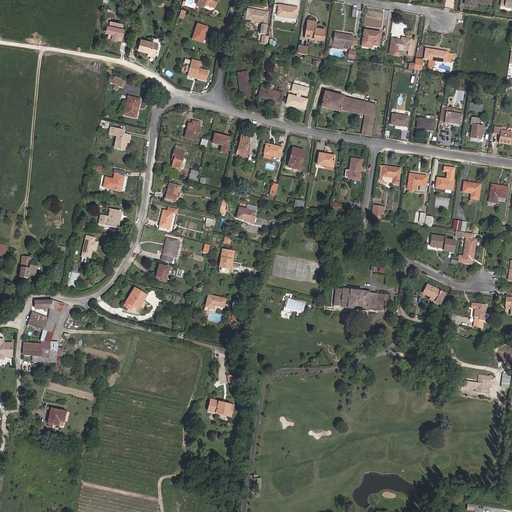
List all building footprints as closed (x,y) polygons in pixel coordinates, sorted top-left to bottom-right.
[(296,19),(298,8),(278,5),(277,16),(296,19)] [(266,25),(268,13),(247,9),(247,11),(246,17),(242,17),(242,20),(245,21),(246,19),(251,20),(262,22),(261,24),(260,33),(265,34),(267,25),(266,25)] [(123,34),(125,26),(123,25),(124,22),(111,19),(110,22),(108,22),(106,30),(109,30),(108,35),(112,35),(111,37),(118,38),(118,37),(122,38),(123,34)] [(323,41),(325,30),(315,29),(316,22),(307,21),(304,38),(323,41)] [(202,42),(207,28),(197,24),(192,39),(202,42)] [(378,46),(380,33),(364,30),(361,46),(372,48),(372,45),(378,46)] [(353,37),(353,36),(344,35),(343,36),(334,35),(332,48),(342,49),(343,45),(351,46),(351,45),(353,37)] [(412,55),(415,41),(411,40),(411,39),(402,38),(401,40),(391,39),(389,54),(398,55),(399,49),(409,51),(408,55),(412,55)] [(155,57),(158,44),(140,39),(138,50),(148,53),(147,55),(155,57)] [(307,56),(308,47),(298,46),(297,53),(307,56)] [(447,54),(447,53),(426,49),(424,59),(429,59),(427,69),(432,70),(432,66),(435,60),(446,62),(446,61),(447,54)] [(420,70),(422,60),(415,59),(415,64),(414,69),(420,70)] [(205,81),(208,71),(199,69),(201,63),(191,60),(187,76),(205,81)] [(250,90),(247,72),(237,73),(240,92),(250,90)] [(123,89),(126,82),(116,77),(113,84),(123,89)] [(276,102),(279,92),(261,88),(258,97),(276,102)] [(343,97),(343,96),(325,91),(321,107),(339,111),(340,110),(343,97)] [(304,109),(307,100),(289,95),(286,105),(304,109)] [(136,118),(140,99),(128,97),(124,115),(136,118)] [(370,136),(374,117),(376,105),(343,97),(340,110),(350,112),(365,115),(361,135),(370,136)] [(460,125),(461,115),(460,115),(460,111),(454,110),(454,109),(447,108),(447,106),(444,106),(444,109),(441,108),(439,122),(460,125)] [(407,127),(408,116),(392,114),(390,124),(407,127)] [(433,131),(434,120),(418,118),(416,128),(433,131)] [(481,139),(482,126),(478,126),(479,119),(471,118),(470,125),(472,125),(470,137),(481,139)] [(195,140),(199,123),(192,121),(192,124),(189,124),(187,133),(186,132),(185,138),(195,140)] [(510,145),(511,132),(502,131),(502,128),(494,127),(493,133),(500,134),(498,143),(510,145)] [(125,150),(128,135),(123,134),(124,131),(110,128),(109,134),(117,136),(114,147),(125,150)] [(226,154),(230,138),(215,134),(212,143),(222,146),(220,152),(226,154)] [(246,156),(249,148),(247,147),(250,137),(242,135),(240,141),(238,147),(235,158),(243,160),(245,156),(246,156)] [(280,158),(282,148),(267,144),(263,157),(270,159),(271,155),(280,158)] [(179,171),(184,152),(183,152),(184,148),(176,146),(175,149),(174,149),(172,159),(174,160),(171,169),(179,171)] [(299,170),(304,151),(292,148),(287,167),(299,170)] [(332,170),(334,156),(319,153),(317,165),(325,166),(325,169),(332,170)] [(358,179),(361,160),(351,159),(348,178),(358,179)] [(100,174),(101,167),(93,165),(92,171),(94,171),(93,173),(100,174)] [(398,185),(400,169),(383,166),(382,177),(379,176),(378,180),(393,182),(393,184),(398,185)] [(121,191),(125,172),(114,169),(113,174),(114,175),(111,189),(121,191)] [(195,181),(197,171),(191,170),(188,180),(195,181)] [(425,186),(427,176),(409,174),(407,190),(415,191),(416,185),(425,186)] [(452,190),(453,180),(437,178),(435,188),(436,188),(436,192),(443,193),(444,189),(452,190)] [(478,200),(480,184),(464,182),(462,192),(471,194),(470,199),(478,200)] [(275,195),(278,185),(272,183),(270,194),(275,195)] [(174,202),(178,186),(169,184),(165,199),(174,202)] [(506,198),(508,187),(491,185),(489,202),(496,203),(497,197),(506,198)] [(303,208),(304,202),(295,200),(294,209),(303,212),(304,208),(303,208)] [(380,213),(378,213),(379,207),(373,206),(371,218),(379,219),(380,213)] [(169,229),(173,213),(176,214),(177,210),(168,208),(167,211),(163,210),(158,229),(165,231),(166,229),(169,229)] [(253,222),(256,212),(246,209),(239,208),(237,218),(253,222)] [(118,228),(121,212),(109,209),(108,216),(100,215),(98,224),(118,228)] [(464,231),(466,223),(454,221),(452,229),(464,231)] [(505,235),(506,228),(498,227),(498,234),(505,235)] [(473,257),(476,240),(471,239),(472,234),(462,232),(461,237),(466,238),(463,256),(458,256),(457,262),(471,264),(471,260),(471,259),(470,259),(471,257),(473,257)] [(452,252),(454,241),(445,239),(446,237),(432,235),(430,246),(443,248),(443,251),(452,252)] [(95,251),(97,242),(94,241),(94,238),(86,236),(81,257),(90,258),(92,250),(95,251)] [(172,257),(176,241),(167,239),(161,260),(171,263),(173,257),(172,257)] [(64,254),(65,248),(57,246),(56,252),(64,254)] [(229,269),(231,260),(232,260),(234,252),(222,249),(218,273),(229,275),(229,269)] [(35,276),(36,266),(30,265),(31,258),(22,257),(19,277),(28,279),(29,275),(35,276)] [(165,282),(169,267),(159,265),(155,279),(165,282)] [(76,279),(78,279),(79,273),(73,272),(70,285),(74,285),(76,279)] [(440,305),(445,294),(427,285),(422,293),(430,297),(436,300),(435,302),(440,305)] [(138,310),(146,296),(134,288),(123,306),(130,310),(133,306),(138,310)] [(382,311),(383,300),(387,300),(388,295),(370,293),(370,292),(342,289),(335,288),(333,305),(340,306),(340,307),(367,310),(368,310),(382,311)] [(223,307),(225,299),(208,295),(205,307),(214,309),(214,305),(223,307)] [(290,313),(291,309),(303,313),(306,303),(287,298),(283,311),(290,313)] [(49,309),(52,301),(35,301),(35,309),(44,309),(47,309),(49,309)] [(49,342),(63,304),(52,301),(49,309),(48,314),(47,318),(42,330),(40,341),(41,341),(49,342)] [(485,314),(486,306),(471,303),(470,308),(474,309),(473,317),(474,317),(473,326),(481,327),(483,319),(484,319),(484,314),(485,314)] [(42,330),(47,318),(42,316),(32,312),(27,324),(42,330)] [(12,357),(12,343),(3,343),(2,343),(3,340),(0,340),(0,357),(4,357),(12,357)] [(48,362),(49,342),(41,341),(41,345),(40,351),(41,351),(41,356),(41,362),(48,362)] [(56,355),(57,348),(57,344),(58,342),(49,342),(48,362),(56,362),(56,360),(56,355)] [(41,356),(41,351),(40,351),(41,345),(24,343),(23,355),(32,355),(32,361),(41,362),(41,356)] [(508,388),(510,375),(502,374),(501,387),(508,388)] [(488,394),(490,376),(478,375),(477,382),(464,381),(463,388),(475,389),(474,392),(488,394)] [(231,417),(233,405),(210,400),(207,411),(231,417)] [(62,427),(66,412),(51,409),(48,423),(62,427)]
